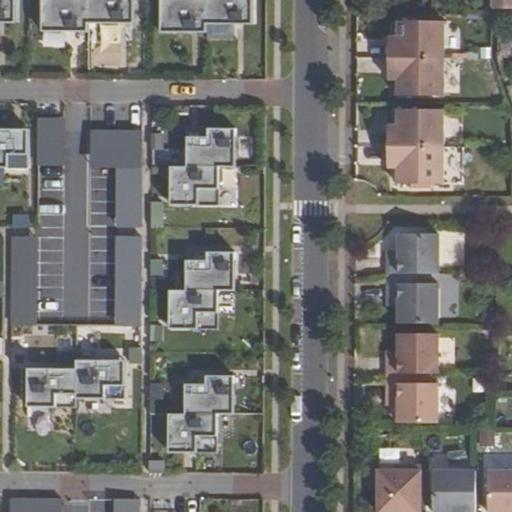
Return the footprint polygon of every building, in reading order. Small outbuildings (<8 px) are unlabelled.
[(0,0),(0,23),(16,23),(16,0),(0,0)] [(88,24),(88,0),(41,0),(41,32),(88,32),(88,24)] [(88,0),(88,24),(135,24),(134,0),(88,0)] [(207,24),(206,0),(160,0),(160,33),(207,33),(207,24)] [(206,0),(207,24),(253,25),(253,0),(206,0)] [(511,0),(491,0),(491,9),(511,8),(511,0)] [(388,43),(388,58),(444,59),(444,21),(397,21),(397,37),(397,43),(388,43)] [(444,96),(444,59),(388,58),(388,73),(397,73),(397,80),(397,96),(444,96)] [(387,132),(387,147),(443,148),(444,110),(397,109),(397,126),(397,132),(387,132)] [(0,168),(28,169),(28,130),(0,129),(0,168)] [(187,137),(187,167),(220,168),(236,168),(236,129),(208,129),(208,137),(187,137)] [(38,181),(63,181),(63,134),(38,134),(38,181)] [(92,134),(92,149),(143,149),(143,135),(92,134)] [(443,148),(387,147),(387,162),(397,162),(396,168),(396,184),(443,185),(443,148)] [(92,149),(92,165),(142,166),(143,149),(92,149)] [(117,170),(117,178),(142,178),(142,166),(92,165),(92,170),(117,170)] [(170,205),(219,206),(220,168),(187,167),(171,167),(170,205)] [(117,178),(117,190),(142,190),(142,178),(117,178)] [(117,190),(117,202),(142,203),(142,190),(117,190)] [(117,202),(117,214),(142,215),(142,203),(117,202)] [(116,229),(142,229),(142,215),(117,214),(116,229)] [(438,274),(438,234),(399,233),(399,251),(399,257),(387,257),(387,273),(387,284),(410,284),(410,273),(438,274)] [(12,237),(12,251),(38,251),(38,237),(12,237)] [(117,237),(116,251),(142,252),(142,238),(117,237)] [(12,251),(12,263),(38,263),(38,251),(12,251)] [(116,251),(116,264),(142,264),(142,252),(116,251)] [(186,260),(186,291),(219,291),(235,292),(235,253),(207,252),(207,261),(186,260)] [(12,263),(12,275),(38,276),(38,263),(12,263)] [(116,264),(116,276),(142,276),(142,264),(116,264)] [(12,275),(12,288),(38,288),(38,276),(12,275)] [(116,276),(116,288),(142,288),(142,276),(116,276)] [(399,324),(437,324),(438,284),(410,284),(387,284),(387,300),(398,300),(398,306),(399,324)] [(12,288),(12,300),(38,300),(38,288),(12,288)] [(116,288),(116,300),(142,301),(142,288),(116,288)] [(186,291),(170,291),(170,329),(219,330),(219,291),(186,291)] [(12,300),(12,312),(37,312),(38,300),(12,300)] [(116,300),(116,313),(142,313),(142,301),(116,300)] [(12,327),(37,327),(37,312),(12,312),(12,327)] [(116,327),(141,328),(142,313),(116,313),(116,327)] [(437,373),(437,333),(399,333),(398,351),(398,357),(386,357),(386,372),(386,384),(409,384),(409,373),(437,373)] [(76,370),(76,399),(125,399),(126,362),(76,362),(76,370)] [(27,407),(76,408),(76,399),(76,370),(27,370),(27,407)] [(185,384),(185,414),(218,414),(234,415),(234,376),(206,376),(206,384),(185,384)] [(398,424),(437,424),(437,384),(409,384),(386,384),(386,400),(398,400),(398,406),(398,424)] [(168,453),(218,453),(218,414),(185,414),(169,414),(168,453)] [(420,511),(421,466),(395,466),(395,471),(378,471),(377,511),(420,511)] [(475,511),(476,499),(475,485),(476,471),(434,470),(433,511),(475,511)] [(511,511),(511,471),(489,471),(488,511),(511,511)] [(10,511),(61,511),(62,498),(11,498),(10,511)] [(114,511),(139,511),(140,498),(114,498),(114,511)]
